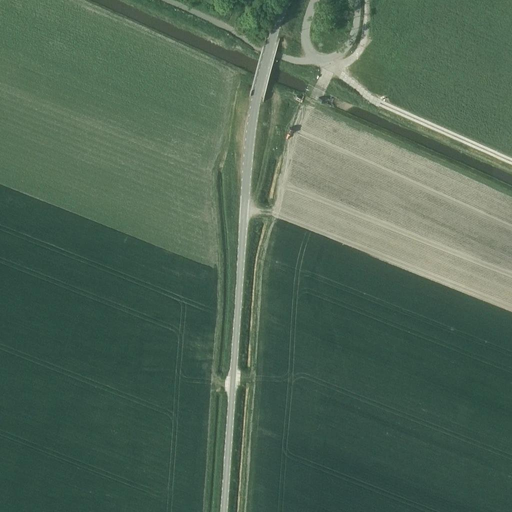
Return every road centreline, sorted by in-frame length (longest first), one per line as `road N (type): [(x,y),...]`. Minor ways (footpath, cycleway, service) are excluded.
road 1 (unclassified): [(224,511),(250,138),(285,0)]
road 2 (track): [(75,0),(232,71),(215,174),(216,381),(232,388)]
road 3 (track): [(330,67),(383,104),(511,161)]
